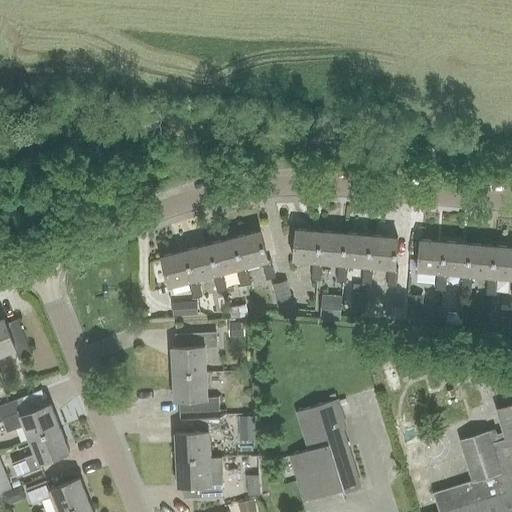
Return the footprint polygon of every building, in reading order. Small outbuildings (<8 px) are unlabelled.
[(318,262),(321,232),(295,230),(293,261),(312,262),(311,281),(320,281),(322,263),(318,262)] [(259,232),(234,239),(242,269),(246,268),(261,263),(266,281),(275,278),(270,261),(267,261),(259,232)] [(346,234),(321,232),(318,262),(322,263),(337,264),(336,283),(345,283),(346,265),(343,265),(346,234)] [(369,267),(372,236),(346,234),(343,265),(346,265),(362,266),(361,285),(371,286),(372,267),(369,267)] [(397,239),(372,236),(369,267),(372,267),(388,268),(386,287),(396,288),(397,269),(395,269),(397,239)] [(234,239),(210,245),(218,275),(220,274),(236,270),(241,288),(250,285),(246,268),(242,269),(234,239)] [(442,272),(445,242),(420,240),(418,270),(437,271),(436,290),(445,291),(447,273),(442,272)] [(470,244),(445,242),(442,272),(447,273),(463,274),(462,292),(471,293),(472,274),(468,274),(470,244)] [(494,246),(470,244),(468,274),(472,274),(488,276),(486,294),(495,295),(497,277),(492,276),(494,246)] [(193,281),(197,280),(212,276),(217,294),(225,292),(220,274),(218,275),(210,245),(185,252),(193,281)] [(492,276),(497,277),(511,277),(511,280),(511,297),(511,296),(511,247),(494,246),(492,276)] [(202,297),(197,280),(193,281),(185,252),(160,259),(168,288),(188,283),(192,300),(202,297)] [(271,284),(278,308),(293,304),(286,280),(271,284)] [(423,296),(408,295),(406,318),(439,321),(440,305),(422,304),(423,296)] [(389,307),(389,317),(401,318),(402,308),(389,307)] [(457,312),(447,312),(446,325),(456,325),(457,312)] [(4,319),(0,320),(0,355),(15,350),(19,360),(30,355),(17,319),(6,324),(4,319)] [(244,335),(244,323),(229,323),(229,336),(244,335)] [(172,347),(173,374),(207,372),(206,347),(217,347),(217,333),(177,335),(177,347),(172,347)] [(207,372),(173,374),(175,401),(180,401),(180,413),(220,411),(219,398),(208,398),(207,372)] [(342,493),(360,488),(339,421),(343,420),(336,399),(296,412),(308,450),(289,455),(304,501),(341,489),(342,493)] [(0,414),(1,418),(19,411),(15,400),(0,405),(0,414)] [(19,412),(2,419),(7,432),(24,426),(30,441),(60,428),(50,404),(21,415),(19,412)] [(176,433),(177,460),(211,458),(210,433),(221,432),(220,418),(180,420),(181,433),(176,433)] [(69,453),(60,428),(30,441),(35,453),(11,463),(16,477),(41,467),(40,464),(69,453)] [(224,497),(223,483),(226,483),(225,472),(212,473),(211,458),(177,460),(179,486),(183,486),(184,499),(224,497)] [(52,496),(58,511),(64,511),(90,502),(80,478),(51,490),(47,481),(26,489),(32,504),(52,496)] [(26,496),(22,486),(4,493),(7,502),(26,496)] [(238,504),(240,511),(254,511),(257,511),(253,499),(238,504)] [(93,511),(90,502),(64,511),(93,511)]
